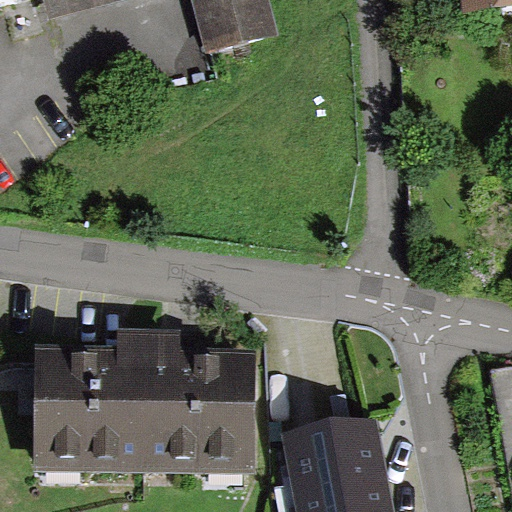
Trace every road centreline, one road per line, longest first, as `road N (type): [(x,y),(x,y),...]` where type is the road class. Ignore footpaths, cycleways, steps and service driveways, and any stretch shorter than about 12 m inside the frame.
road 1 (residential): [(377,300),(0,252)]
road 2 (residential): [(371,0),(388,220),(377,300)]
road 3 (residential): [(424,312),(423,358),(453,511)]
